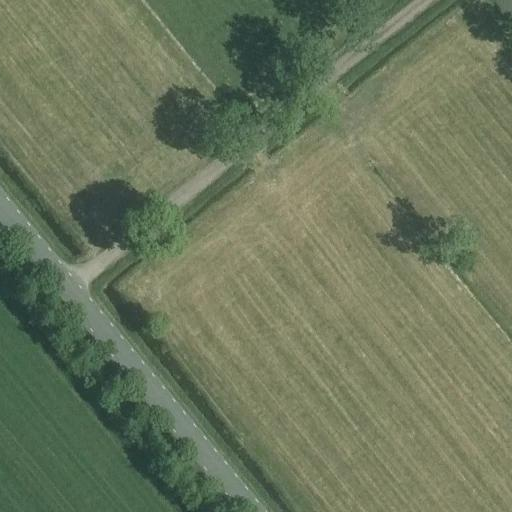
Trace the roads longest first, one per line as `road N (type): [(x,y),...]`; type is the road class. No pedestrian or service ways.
road 1 (track): [(71,289),(423,0)]
road 2 (unclassified): [(254,511),(0,203)]
